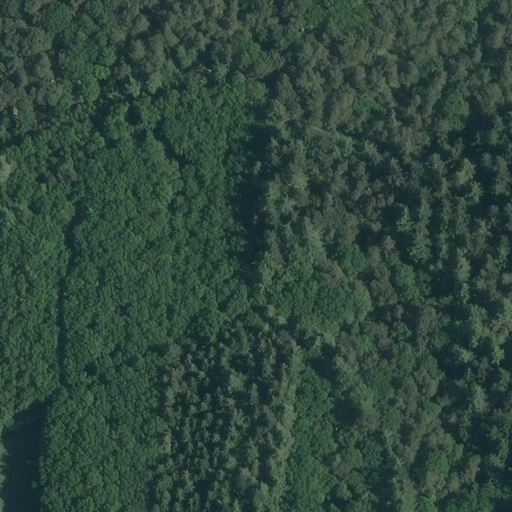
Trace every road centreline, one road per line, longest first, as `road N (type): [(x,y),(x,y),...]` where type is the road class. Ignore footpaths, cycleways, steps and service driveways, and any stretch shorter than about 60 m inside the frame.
road 1 (track): [(391,511),(359,395),(255,322),(318,204),(385,155)]
road 2 (track): [(0,118),(56,114),(179,77),(227,75),(260,87),(287,126),(314,145),(385,155)]
road 3 (track): [(0,434),(258,329)]
road 4 (track): [(385,155),(429,123),(477,34)]
road 5 (track): [(385,155),(421,156),(511,128)]
